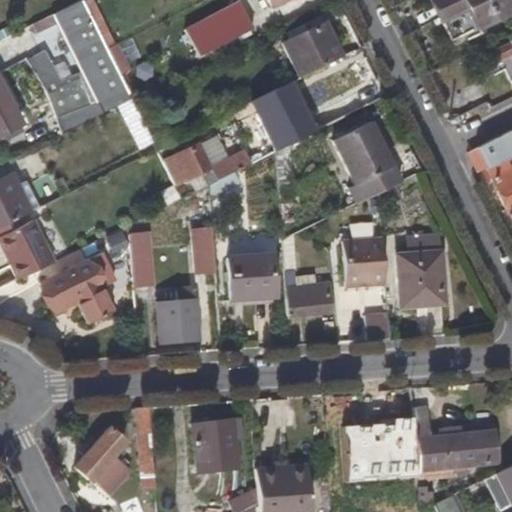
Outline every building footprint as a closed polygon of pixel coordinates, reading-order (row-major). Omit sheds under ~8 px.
[(266,0),(271,9),(289,0),(266,0)] [(511,0),(431,0),(429,1),(450,44),(511,14),(511,0)] [(120,80),(105,51),(81,2),(53,16),(93,94),(120,80)] [(198,58),(252,30),(238,2),(185,30),(198,58)] [(316,15),(282,33),(287,41),(321,23),(316,15)] [(287,41),(279,46),(296,80),(343,57),(325,22),(321,23),(287,41)] [(511,34),(505,38),(504,38),(488,46),(496,62),(511,55),(511,34)] [(130,101),(120,80),(93,94),(103,115),(116,108),(130,101)] [(0,136),(19,127),(0,89),(0,136)] [(333,104),(340,120),(367,108),(359,92),(333,104)] [(255,115),(272,152),(285,145),(310,134),(293,97),(255,115)] [(121,119),(135,113),(130,101),(116,108),(121,119)] [(361,203),(375,196),(398,185),(368,123),(330,142),(361,203)] [(511,130),(505,135),(465,154),(475,173),(485,167),(491,179),(508,214),(511,211),(511,130)] [(193,137),(180,143),(186,153),(198,147),(193,137)] [(198,147),(186,153),(162,165),(180,199),(207,185),(247,164),(239,149),(207,167),(201,154),(206,150),(203,144),(198,147)] [(274,182),(288,180),(285,145),(272,152),(274,182)] [(475,173),(481,185),(491,179),(485,167),(475,173)] [(11,174),(0,179),(0,228),(22,218),(38,209),(26,182),(17,186),(11,174)] [(276,202),(290,201),(288,180),(274,182),(276,202)] [(0,238),(25,225),(22,218),(0,228),(0,238)] [(52,263),(33,223),(25,225),(0,238),(0,252),(15,282),(52,263)] [(191,230),(194,273),(213,272),(210,229),(191,230)] [(313,277),(293,278),(290,238),(279,241),(286,319),(331,315),(328,284),(313,285),(313,277)] [(343,290),(384,286),(379,242),(338,246),(343,290)] [(149,285),(147,247),(127,248),(130,286),(149,285)] [(396,310),(443,306),(440,250),(393,255),(396,310)] [(270,256),(224,258),(226,295),(272,292),(270,256)] [(85,262),(39,284),(50,309),(72,300),(75,306),(85,327),(111,313),(85,262)] [(157,345),(197,342),(192,287),(174,289),(175,303),(154,304),(157,345)] [(226,302),(273,300),(272,292),(226,295),(226,302)] [(50,309),(53,316),(75,306),(72,300),(50,309)] [(362,316),(365,342),(388,340),(385,314),(362,316)] [(426,438),(423,408),(410,409),(415,474),(468,470),(466,456),(461,456),(458,435),(426,438)] [(134,410),(138,477),(153,477),(148,409),(134,410)] [(189,425),(194,474),(237,470),(235,441),(241,440),(239,421),(189,425)] [(125,444),(107,429),(95,442),(83,456),(74,467),(108,496),(128,473),(111,458),(125,444)] [(88,435),(76,449),(83,456),(95,442),(88,435)] [(340,467),(345,507),(406,498),(401,460),(384,462),(383,453),(365,455),(366,465),(340,467)] [(307,511),(304,465),(254,469),(255,490),(256,504),(257,511),(307,511)] [(511,504),(511,466),(493,476),(507,507),(511,504)] [(255,490),(226,504),(229,511),(240,511),(256,504),(255,490)] [(455,511),(449,497),(433,505),(436,511),(455,511)]
